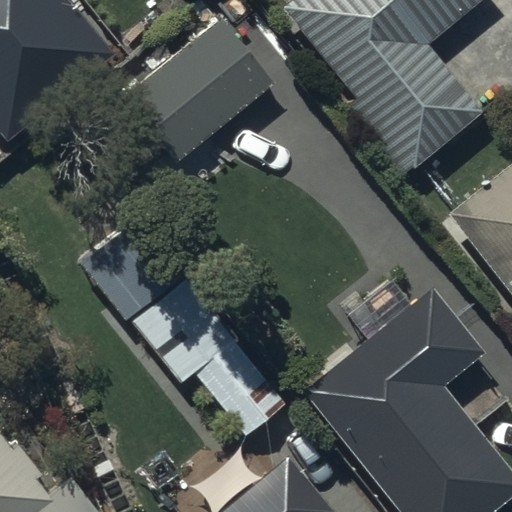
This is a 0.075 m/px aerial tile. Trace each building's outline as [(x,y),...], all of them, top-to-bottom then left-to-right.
[(0,0),(0,132),(3,136),(104,57),(58,0),(0,0)] [(480,0),(290,0),(276,12),(350,102),(340,110),(396,178),(477,116),(421,49),(480,0)] [(116,104),(169,166),(266,87),(214,22),(204,29),(195,17),(181,28),(190,40),(154,69),(142,54),(111,78),(126,97),(116,104)] [(511,162),(441,218),(511,306),(511,162)] [(82,164),(52,194),(84,227),(115,198),(82,164)] [(130,222),(75,266),(173,386),(188,374),(241,438),(279,407),(130,222)] [(360,343),(299,394),(388,511),(491,511),(511,496),(511,484),(438,390),(476,360),(427,292),(409,306),(387,279),(340,317),(360,343)] [(0,511),(90,511),(65,480),(42,499),(30,484),(38,478),(10,443),(3,449),(0,445),(0,511)] [(322,511),(282,461),(219,511),(322,511)]
